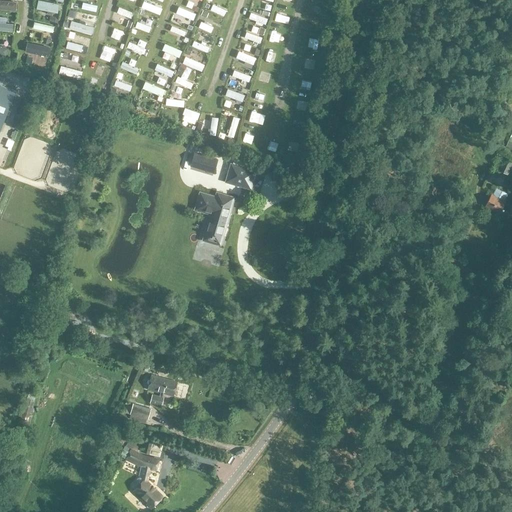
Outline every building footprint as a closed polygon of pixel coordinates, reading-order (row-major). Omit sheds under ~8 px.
[(0,3),(0,12),(14,13),(15,4),(0,3)] [(83,3),(81,10),(97,16),(100,9),(83,3)] [(145,12),(156,17),(158,11),(147,6),(145,12)] [(210,15),(227,21),(229,13),(213,7),(210,15)] [(268,7),(266,14),(273,16),(275,9),(268,7)] [(116,16),(133,21),(135,14),(119,8),(116,16)] [(175,17),(194,26),(198,16),(179,8),(175,17)] [(252,16),(249,25),(267,32),(271,24),(252,16)] [(282,30),(286,20),(280,18),(276,28),(282,30)] [(34,21),(33,33),(55,36),(56,24),(34,21)] [(94,36),(95,26),(71,23),(70,32),(94,36)] [(138,23),(135,30),(150,36),(153,28),(138,23)] [(212,37),(215,30),(201,23),(198,31),(212,37)] [(0,24),(0,32),(11,33),(11,25),(0,24)] [(172,28),(170,36),(186,39),(187,32),(172,28)] [(128,41),(130,34),(114,30),(112,37),(128,41)] [(79,43),(81,37),(70,33),(68,39),(79,43)] [(245,44),(262,50),(265,43),(248,36),(245,44)] [(66,49),(87,56),(90,48),(68,41),(66,49)] [(143,57),(148,44),(141,41),(139,45),(130,42),(127,51),(143,57)] [(123,51),(126,44),(121,42),(118,48),(123,51)] [(193,45),(192,52),(210,55),(211,48),(193,45)] [(177,61),(181,54),(168,47),(161,60),(168,63),(171,57),(177,61)] [(247,48),(245,55),(251,57),(253,50),(247,48)] [(192,58),(199,61),(202,55),(195,52),(192,58)] [(241,54),(238,61),(256,70),(260,63),(241,54)] [(203,75),(206,67),(186,59),(183,66),(203,75)] [(80,78),(81,61),(61,60),(61,77),(80,78)] [(126,73),(135,75),(138,65),(129,62),(126,73)] [(155,73),(170,81),(174,73),(158,65),(155,73)] [(112,83),(115,71),(104,68),(101,80),(112,83)] [(175,85),(192,93),(195,86),(188,83),(193,72),(186,69),(182,79),(178,78),(175,85)] [(232,83),(251,90),(254,81),(235,74),(232,83)] [(263,76),(260,87),(270,90),(273,79),(263,76)] [(0,133),(1,132),(16,92),(3,87),(6,80),(0,77),(0,133)] [(161,79),(157,86),(164,89),(167,83),(161,79)] [(130,94),(133,88),(117,81),(114,88),(130,94)] [(148,85),(146,91),(161,96),(164,91),(148,85)] [(226,100),(244,109),(248,101),(230,92),(226,100)] [(265,110),(268,98),(257,95),(254,107),(265,110)] [(168,100),(166,106),(185,111),(186,104),(168,100)] [(190,129),(197,132),(202,117),(194,115),(190,129)] [(236,143),(242,123),(236,121),(229,140),(236,143)] [(248,137),(245,146),(251,147),(254,138),(248,137)] [(195,154),(192,166),(214,172),(217,160),(195,154)] [(511,161),(499,155),(493,169),(508,176),(511,167),(511,161)] [(258,171),(231,163),(225,183),(252,191),(258,171)] [(486,207),(500,214),(506,202),(504,201),(507,195),(497,190),(494,196),(492,195),(486,207)] [(201,194),(197,210),(212,214),(205,240),(220,245),(234,199),(218,194),(217,199),(201,194)] [(207,257),(204,263),(210,266),(213,260),(207,257)] [(149,390),(160,393),(160,396),(153,394),(150,403),(162,406),(164,398),(162,397),(163,394),(173,397),(177,383),(152,376),(149,390)] [(39,393),(29,390),(17,427),(26,430),(39,393)] [(151,409),(133,403),(130,415),(148,420),(151,409)] [(132,487),(136,491),(134,492),(150,508),(162,496),(148,482),(151,470),(157,471),(160,459),(144,455),(131,448),(125,460),(141,468),(139,476),(143,480),(141,478),(139,478),(132,485),(132,487)] [(190,455),(186,465),(193,467),(197,457),(190,455)]
